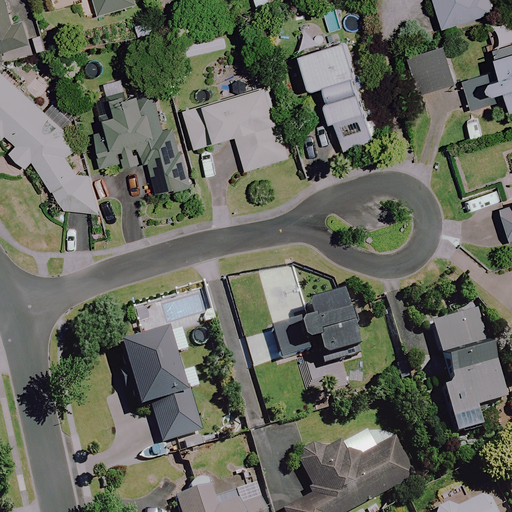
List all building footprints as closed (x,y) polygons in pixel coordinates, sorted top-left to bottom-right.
[(0,0),(0,60),(6,59),(4,53),(31,46),(25,25),(13,28),(6,0),(0,0)] [(87,0),(94,0),(99,17),(136,7),(134,0),(87,0)] [(434,0),(444,29),(495,13),(491,0),(434,0)] [(326,87),(330,103),(325,105),(332,128),(337,126),(344,151),(385,139),(379,117),(370,119),(349,43),(302,56),(312,91),(326,87)] [(511,46),(496,51),(501,70),(466,80),(474,110),(510,100),(511,109),(511,46)] [(458,85),(448,48),(413,58),(423,95),(458,85)] [(102,214),(94,173),(64,131),(73,121),(58,107),(49,116),(3,73),(0,76),(0,136),(4,141),(7,138),(18,148),(12,154),(28,169),(34,163),(69,211),(102,214)] [(290,158),(267,86),(185,112),(197,149),(236,137),(247,172),(290,158)] [(158,131),(149,93),(115,101),(119,115),(103,119),(106,133),(97,135),(102,156),(122,151),(126,168),(150,162),(158,193),(192,185),(177,126),(158,131)] [(511,207),(502,210),(511,237),(511,207)] [(358,329),(353,309),(349,297),(307,308),(311,321),(272,331),(280,360),(317,350),(322,366),(359,356),(352,330),(358,329)] [(504,403),(475,310),(430,323),(449,385),(439,388),(455,438),(479,431),(473,412),(504,403)] [(120,347),(126,366),(115,369),(122,394),(132,391),(138,411),(151,407),(162,444),(203,432),(196,407),(190,409),(175,355),(170,356),(164,335),(120,347)] [(394,440),(377,449),(367,430),(339,446),(338,444),(323,450),(311,447),(300,452),(296,464),(313,494),(279,511),(351,511),(415,477),(394,440)] [(264,511),(260,498),(239,505),(237,498),(216,504),(210,488),(176,499),(179,511),(264,511)] [(493,511),(486,495),(456,510),(445,505),(435,510),(434,511),(493,511)]
